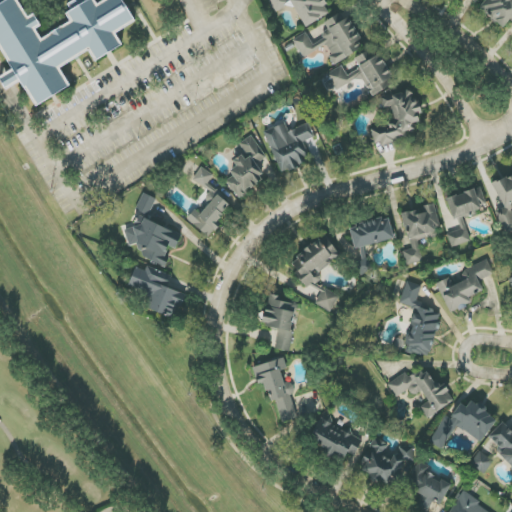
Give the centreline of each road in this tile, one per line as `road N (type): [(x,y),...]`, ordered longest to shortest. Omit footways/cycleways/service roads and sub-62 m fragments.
road 1 (residential): [(319,511),(276,484),(236,441),(217,398),(214,325),(233,261),(296,206),(438,162),(511,125)]
road 2 (residential): [(379,0),(435,63),(485,142)]
road 3 (residential): [(511,85),(474,44),(398,0)]
